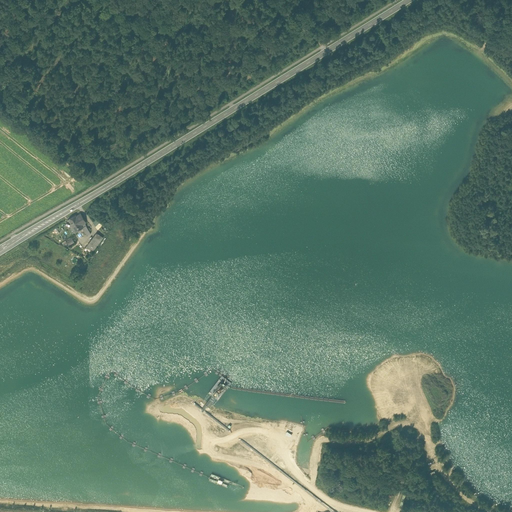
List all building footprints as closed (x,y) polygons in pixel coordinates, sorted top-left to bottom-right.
[(81,213),(77,216),(76,214),(68,219),(76,231),(80,229),(86,225),(85,223),(86,222),(81,213)] [(91,233),(86,225),(80,229),(81,232),(84,230),(87,236),(91,233)] [(97,233),(92,240),(97,244),(103,237),(97,233)] [(92,240),(87,245),(93,250),(97,244),(92,240)] [(83,259),(78,268),(81,270),(86,261),(83,259)]
